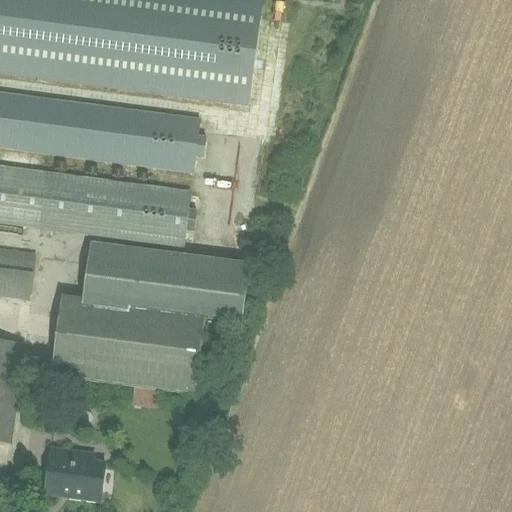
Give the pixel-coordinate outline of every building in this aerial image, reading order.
[(263,2),(246,0),(0,0),(0,75),(249,108),(263,2)] [(201,121),(0,95),(0,148),(193,174),(196,158),(204,159),(206,140),(198,138),(201,121)] [(0,223),(183,249),(186,232),(194,233),(197,213),(188,212),(191,194),(0,168),(0,223)] [(243,324),(251,266),(92,245),(84,302),(61,299),(51,379),(194,397),(204,321),(129,311),(129,309),(243,324)] [(0,297),(29,302),(35,258),(0,253),(0,297)] [(0,443),(10,445),(23,346),(0,343),(0,443)] [(99,504),(104,469),(88,466),(89,459),(50,454),(44,497),(99,504)]
